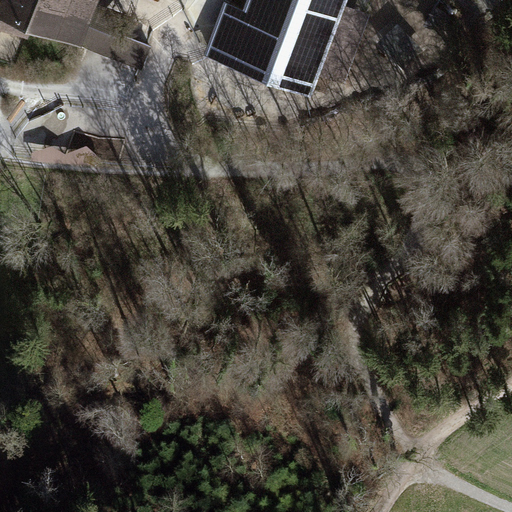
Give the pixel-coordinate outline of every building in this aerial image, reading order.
[(0,0),(0,13),(140,66),(148,42),(91,21),(98,0),(0,0)] [(222,0),(200,48),(309,92),(344,0),(222,0)] [(434,45),(454,18),(437,5),(417,33),(434,45)] [(399,25),(379,46),(406,71),(426,50),(399,25)] [(340,82),(357,31),(340,26),(323,76),(340,82)]
